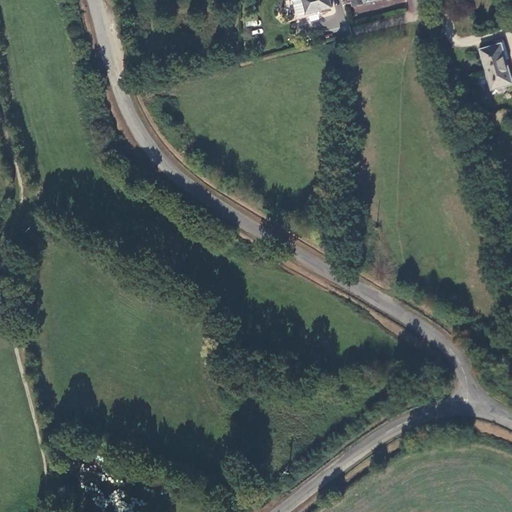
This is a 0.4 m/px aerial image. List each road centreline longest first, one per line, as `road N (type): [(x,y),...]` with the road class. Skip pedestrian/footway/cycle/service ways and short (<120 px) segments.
road 1 (unclassified): [(467,408),(465,377),(446,344),(216,204),(152,150),(124,103),(95,0)]
road 2 (track): [(0,111),(20,195),(1,306),(45,466),(42,511)]
road 3 (unclassified): [(467,408),(404,422),(281,511)]
